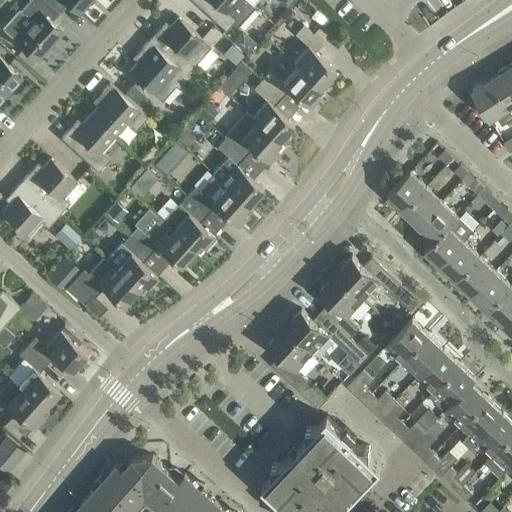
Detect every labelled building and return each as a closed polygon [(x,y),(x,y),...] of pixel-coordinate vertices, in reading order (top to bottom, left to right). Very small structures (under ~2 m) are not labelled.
[(57,8),(48,0),(28,0),(20,9),(4,28),(15,38),(38,59),(64,30),(49,17),(57,8)] [(48,0),(57,8),(63,0),(66,0),(80,12),(91,0),(48,0)] [(194,0),(226,29),(233,22),(238,26),(255,6),(248,0),(194,0)] [(162,24),(149,38),(187,72),(211,45),(179,16),(171,25),(169,23),(162,24)] [(294,62),(298,65),(299,65),(321,85),(322,85),(336,69),(316,51),(324,42),(304,24),(296,33),(309,45),(294,62)] [(187,72),(149,38),(136,52),(137,59),(138,61),(130,70),(162,99),(176,84),(179,87),(190,74),(187,72)] [(0,100),(22,76),(0,56),(0,100)] [(270,69),(262,78),(282,96),(290,88),(310,106),(326,89),(322,85),(321,85),(299,65),(298,65),(284,81),(270,69)] [(511,69),(509,65),(491,77),(509,106),(511,104),(511,69)] [(511,110),(509,106),(491,77),(472,89),(490,118),(497,114),(503,123),(511,117),(511,110)] [(252,116),(257,120),(257,119),(280,139),(295,123),(275,105),(282,96),(262,78),(254,87),(268,99),(252,116)] [(99,105),(91,114),(114,135),(126,122),(135,130),(148,116),(125,95),(110,81),(97,96),(97,103),(99,105)] [(125,91),(137,102),(145,94),(133,83),(125,91)] [(114,135),(91,114),(83,122),(81,120),(74,121),(61,136),(99,170),(109,160),(99,151),(114,135)] [(240,119),(225,136),(246,155),(253,146),(269,160),(284,143),(280,139),(257,119),(257,120),(249,128),(240,119)] [(185,126),(176,136),(188,146),(196,137),(185,126)] [(229,155),(213,172),(214,173),(215,172),(222,179),(222,180),(226,183),(249,203),(264,187),(238,163),(246,155),(225,136),(217,145),(229,155)] [(439,154),(448,163),(454,156),(445,147),(439,154)] [(35,165),(22,179),(60,213),(70,202),(63,196),(78,181),(66,170),(52,157),(43,166),(41,164),(35,165)] [(455,169),(463,177),(470,171),(461,162),(455,169)] [(427,184),(411,169),(388,194),(390,196),(389,197),(395,203),(396,202),(404,209),(427,184)] [(195,185),(187,194),(208,212),(215,204),(238,224),(253,207),(249,203),(226,183),(222,180),(222,179),(215,172),(214,173),(200,189),(195,185)] [(470,184),(479,192),(485,186),(477,177),(470,184)] [(60,213),(22,179),(9,193),(9,200),(11,202),(2,211),(29,235),(43,220),(48,225),(60,213)] [(443,199),(427,184),(404,209),(412,216),(410,217),(417,223),(418,222),(420,224),(443,199)] [(486,199),(495,207),(501,200),(492,192),(486,199)] [(165,218),(174,226),(173,227),(196,247),(196,248),(200,252),(215,235),(200,221),(208,212),(187,194),(179,202),(165,218)] [(118,198),(107,208),(117,218),(121,214),(128,207),(118,198)] [(443,199),(420,224),(421,225),(420,227),(426,233),(428,231),(435,238),(435,239),(449,224),(459,214),(465,208),(460,202),(453,209),(443,199)] [(502,214),(511,222),(511,220),(511,210),(508,207),(502,214)] [(138,224),(130,233),(150,252),(158,243),(181,264),(196,248),(196,247),(173,227),(174,226),(165,218),(160,214),(145,231),(138,224)] [(435,238),(425,248),(433,256),(432,257),(439,263),(440,262),(443,265),(466,239),(465,239),(474,228),(459,214),(449,224),(435,239),(435,238)] [(502,231),(508,224),(502,218),(493,228),(499,234),(502,231)] [(511,238),(511,227),(509,224),(502,231),(511,239),(511,238)] [(92,227),(84,236),(94,244),(101,235),(92,227)] [(122,242),(108,258),(116,266),(139,287),(138,288),(143,291),(158,274),(142,260),(150,252),(130,233),(122,242)] [(481,254),(466,239),(443,265),(442,266),(448,273),(450,271),(458,279),(481,254)] [(353,253),(337,271),(364,297),(381,279),(412,308),(421,299),(373,254),(364,264),(353,253)] [(104,285),(124,304),(139,287),(116,266),(108,258),(104,254),(88,271),(83,267),(75,276),(93,292),(96,294),(104,285)] [(481,254),(458,279),(465,286),(464,287),(470,293),(471,292),(474,294),(497,269),(481,254)] [(65,255),(48,274),(62,286),(79,267),(65,255)] [(511,284),(511,282),(497,269),(474,294),(475,295),(473,296),(480,302),(481,301),(490,309),(511,284)] [(364,297),(337,271),(320,288),(338,305),(328,315),(352,337),(361,327),(347,314),(364,297)] [(75,276),(67,285),(85,302),(93,292),(75,276)] [(511,284),(490,309),(496,315),(495,317),(501,323),(503,321),(505,324),(511,316),(511,284)] [(0,328),(21,305),(6,291),(0,291),(0,328)] [(33,293),(21,306),(35,319),(47,306),(33,293)] [(302,307),(286,325),(313,351),(330,333),(343,346),(349,352),(340,362),(351,373),(360,362),(369,353),(357,341),(352,337),(328,315),(320,323),(302,307)] [(387,343),(405,360),(430,333),(413,316),(399,331),(387,343)] [(35,335),(27,344),(47,362),(55,354),(72,369),(88,352),(78,343),(82,339),(65,323),(46,345),(35,335)] [(313,351),(286,325),(269,342),(287,359),(278,368),(319,407),(328,397),(310,380),(310,379),(298,367),(313,351)] [(405,360),(421,374),(445,347),(430,333),(405,360)] [(362,335),(357,341),(369,353),(378,344),(368,335),(362,335)] [(24,357),(9,373),(18,382),(22,386),(22,385),(45,406),(45,405),(60,389),(39,371),(47,362),(27,344),(19,353),(24,357)] [(421,374),(437,389),(462,362),(445,347),(421,374)] [(448,407),(448,408),(473,380),(477,376),(462,362),(437,389),(452,403),(448,407)] [(346,384),(365,402),(375,391),(365,382),(371,376),(361,368),(346,384)] [(18,382),(9,373),(9,374),(12,377),(0,390),(0,411),(10,421),(18,412),(34,426),(49,409),(45,405),(45,406),(22,385),(22,386),(18,382)] [(448,408),(465,423),(490,397),(473,380),(448,408)] [(375,391),(365,402),(370,406),(379,415),(396,398),(387,389),(380,396),(375,391)] [(471,448),(471,447),(505,411),(490,397),(465,423),(472,430),(463,440),(471,448)] [(396,398),(379,415),(389,424),(397,432),(406,421),(399,414),(405,407),(396,398)] [(511,435),(511,417),(505,411),(471,447),(476,452),(485,442),(496,452),(511,435)] [(344,430),(328,415),(318,426),(307,426),(307,437),(298,446),(302,450),(296,456),(292,453),(283,462),(273,463),(273,473),(263,484),(278,499),(282,495),(290,503),(287,507),(292,511),(329,511),(362,477),(366,481),(381,465),(371,455),(370,445),(360,445),(352,438),(348,442),(340,434),(344,430)] [(397,432),(413,447),(429,429),(418,419),(411,426),(406,421),(397,432)] [(413,447),(429,462),(439,451),(430,443),(437,436),(429,429),(413,447)] [(0,442),(0,462),(9,470),(25,451),(6,435),(0,442)] [(510,465),(511,466),(511,435),(496,452),(487,462),(501,475),(510,465)] [(433,466),(444,477),(453,467),(451,465),(458,457),(449,448),(443,455),(439,451),(429,462),(433,466)] [(157,504),(165,511),(231,511),(186,471),(180,478),(154,454),(134,455),(124,467),(118,461),(72,511),(131,511),(149,492),(160,501),(157,504)] [(449,481),(460,491),(467,483),(456,473),(458,471),(453,467),(444,477),(445,478),(449,481)] [(467,483),(460,491),(468,498),(475,490),(467,483)] [(480,511),(481,511),(497,511),(488,503),(480,511)]
